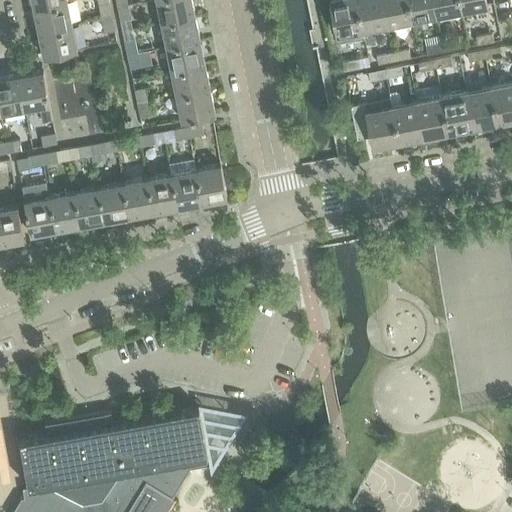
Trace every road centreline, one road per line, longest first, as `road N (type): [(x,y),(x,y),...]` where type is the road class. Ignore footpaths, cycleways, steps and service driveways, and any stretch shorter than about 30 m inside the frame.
road 1 (residential): [(288,213),(15,322)]
road 2 (residential): [(511,166),(288,213)]
road 3 (residential): [(288,213),(241,0)]
